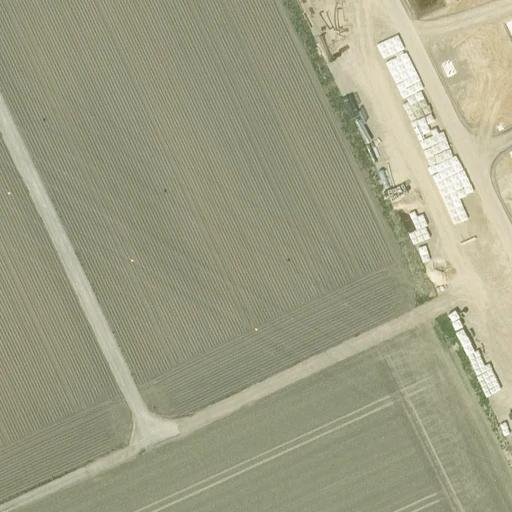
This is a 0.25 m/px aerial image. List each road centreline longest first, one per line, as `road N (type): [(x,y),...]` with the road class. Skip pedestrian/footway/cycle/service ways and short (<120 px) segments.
road 1 (track): [(511,266),(0,498)]
road 2 (track): [(140,434),(0,115)]
